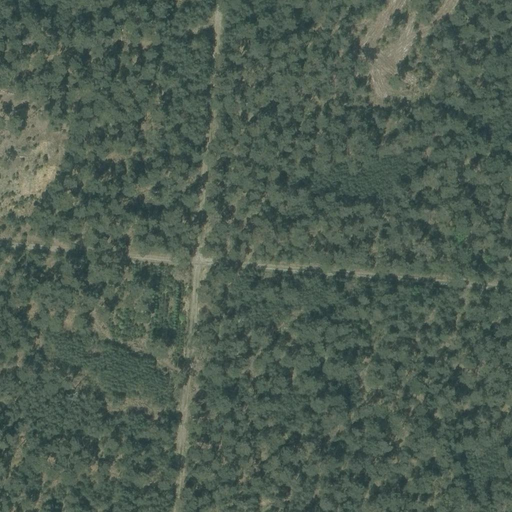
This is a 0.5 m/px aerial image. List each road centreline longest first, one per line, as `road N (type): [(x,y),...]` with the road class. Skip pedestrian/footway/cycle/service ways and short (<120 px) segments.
road 1 (track): [(197,264),(511,291)]
road 2 (track): [(197,264),(219,0)]
road 3 (track): [(172,511),(197,264)]
road 4 (track): [(0,246),(197,264)]
